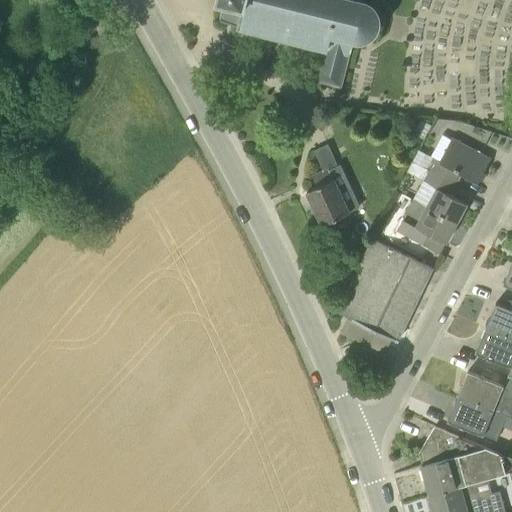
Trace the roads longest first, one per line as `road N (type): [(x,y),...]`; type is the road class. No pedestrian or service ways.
road 1 (residential): [(360,449),(300,305),(139,0)]
road 2 (unclassified): [(360,449),(511,178)]
